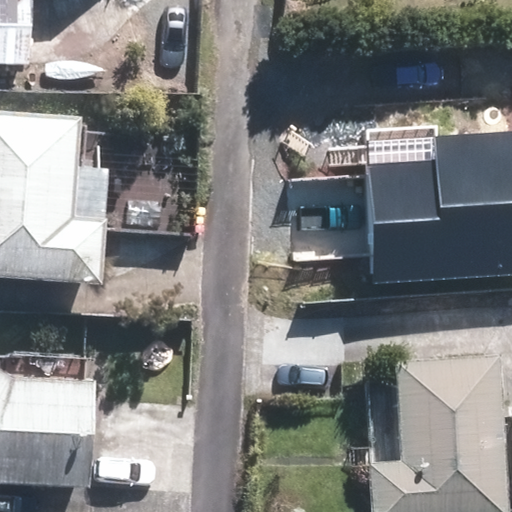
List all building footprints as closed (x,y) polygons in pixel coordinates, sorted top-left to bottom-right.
[(20,0),(0,0),(0,58),(18,59),(20,0)] [(68,119),(0,113),(0,258),(92,265),(95,221),(61,218),(68,119)] [(511,118),(480,121),(489,247),(511,245),(511,118)] [(408,460),(373,462),(376,511),(452,511),(503,509),(494,361),(402,367),(408,460)] [(0,473),(86,475),(88,378),(7,377),(0,371),(0,473)]
